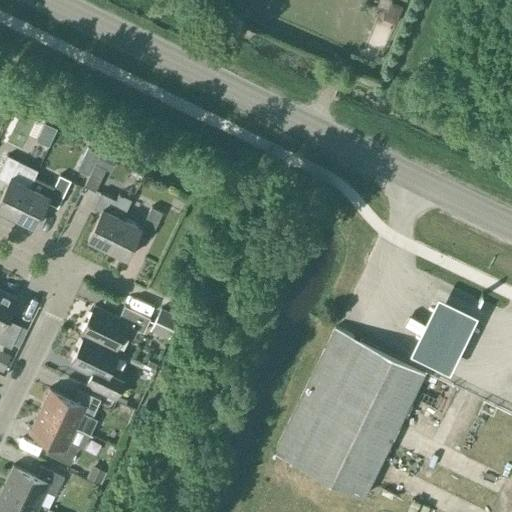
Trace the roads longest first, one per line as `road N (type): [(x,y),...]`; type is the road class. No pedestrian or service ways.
road 1 (secondary): [(511,223),(48,0)]
road 2 (residential): [(0,426),(66,288),(0,255)]
